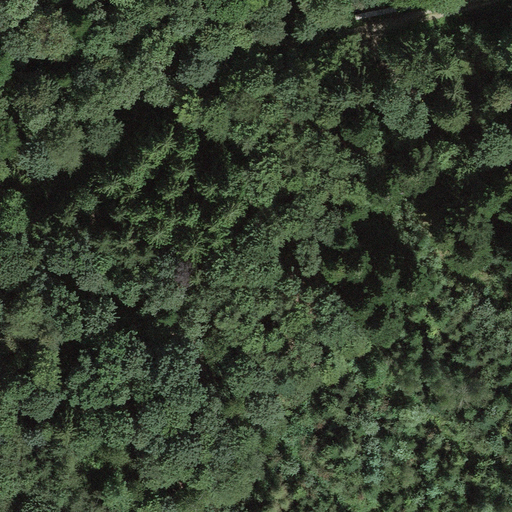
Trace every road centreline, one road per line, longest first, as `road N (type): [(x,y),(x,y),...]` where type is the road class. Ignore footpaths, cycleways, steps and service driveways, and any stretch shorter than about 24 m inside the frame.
road 1 (track): [(0,188),(70,167),(151,98),(223,66),(345,27),(481,0)]
road 2 (track): [(511,178),(311,0)]
